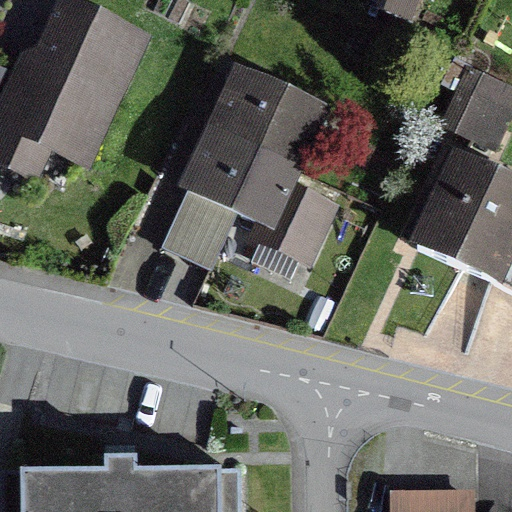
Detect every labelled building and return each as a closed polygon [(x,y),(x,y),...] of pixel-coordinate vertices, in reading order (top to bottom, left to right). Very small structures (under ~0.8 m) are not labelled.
[(18,81),(0,122),(0,133),(82,169),(138,47),(62,14),(33,81),(23,78),(18,81)] [(447,129),(493,151),(511,111),(511,98),(470,79),(447,129)] [(222,125),(215,141),(209,153),(188,198),(258,231),(254,240),(304,264),(327,215),(279,193),(288,175),(304,140),(313,141),(317,119),(241,84),(222,125)] [(511,192),(457,167),(416,254),(511,297),(511,192)] [(237,511),(237,481),(0,484),(0,511),(237,511)] [(475,511),(475,492),(390,493),(390,511),(475,511)]
